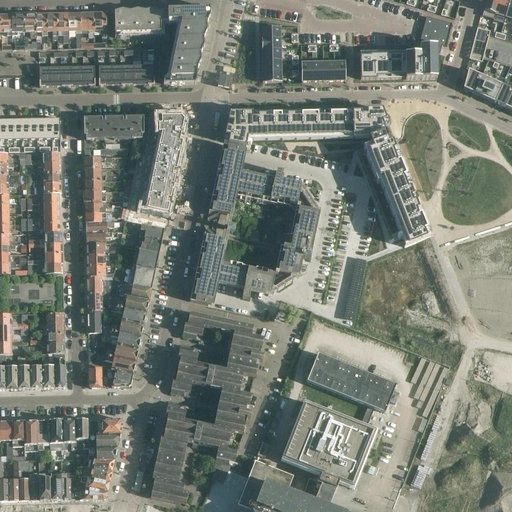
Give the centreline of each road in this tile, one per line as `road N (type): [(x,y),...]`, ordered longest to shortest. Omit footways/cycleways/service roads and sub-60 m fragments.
road 1 (residential): [(141,399),(160,372),(200,179),(195,155),(206,99)]
road 2 (residential): [(77,400),(71,100)]
road 3 (residential): [(382,97),(474,342)]
road 4 (residential): [(474,342),(402,511)]
road 5 (residential): [(382,97),(206,99)]
road 6 (residential): [(142,0),(0,4)]
road 7 (residential): [(71,100),(206,99)]
